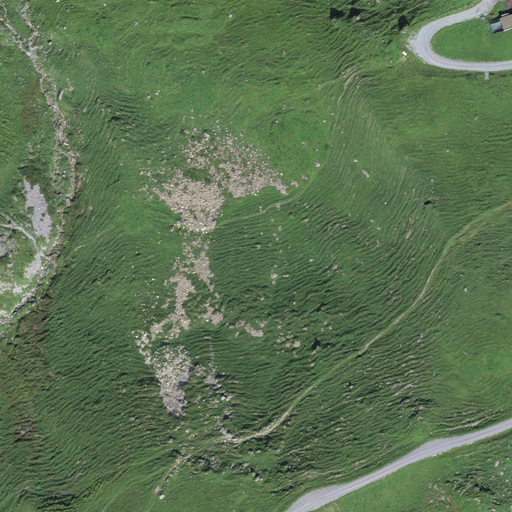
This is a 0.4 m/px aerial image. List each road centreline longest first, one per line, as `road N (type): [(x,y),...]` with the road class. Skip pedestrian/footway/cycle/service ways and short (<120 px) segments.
road 1 (track): [(511,421),(299,511)]
road 2 (track): [(486,0),(434,26),(425,46),(440,63),(511,65)]
